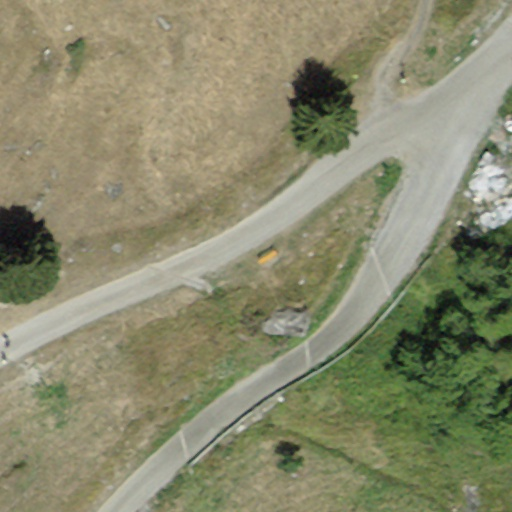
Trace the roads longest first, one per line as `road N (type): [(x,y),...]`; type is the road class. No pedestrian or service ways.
road 1 (track): [(511,53),(435,120),(214,257),(0,368)]
road 2 (track): [(133,511),(267,386),(339,350),(392,288),(435,120)]
